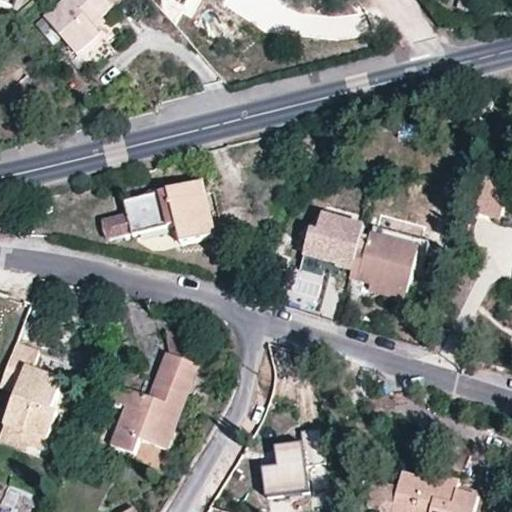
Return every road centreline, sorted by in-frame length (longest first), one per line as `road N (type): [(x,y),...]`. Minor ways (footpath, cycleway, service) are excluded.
road 1 (tertiary): [(440,68),(0,173)]
road 2 (residential): [(263,321),(68,268),(0,258)]
road 3 (residential): [(511,406),(263,321)]
road 4 (residential): [(263,321),(238,418),(178,511)]
